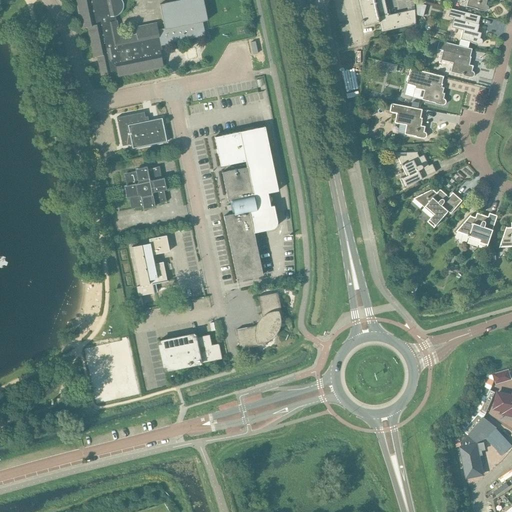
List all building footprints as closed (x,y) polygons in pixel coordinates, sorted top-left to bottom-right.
[(76,0),(81,28),(87,27),(93,57),(97,56),(97,57),(100,57),(101,61),(98,62),(101,76),(117,73),(118,77),(163,67),(159,50),(162,49),(161,45),(205,35),(202,21),(207,20),(202,0),(179,0),(160,4),(165,28),(158,30),(156,23),(135,28),(136,35),(120,38),(116,21),(115,16),(117,15),(119,15),(121,12),(122,12),(123,11),(123,9),(124,7),(124,5),(122,1),(121,0),(76,0)] [(380,22),(382,32),(417,25),(416,9),(408,11),(389,15),(385,0),(359,0),(365,26),(380,22)] [(406,0),(408,11),(416,9),(415,0),(406,0)] [(478,10),(485,11),(487,11),(488,11),(489,9),(489,7),(488,5),(487,5),(488,0),(468,0),(467,6),(478,9),(478,10)] [(424,16),(425,5),(417,4),(416,15),(424,16)] [(472,43),(480,45),(482,44),(483,42),(483,40),(482,39),(481,38),(482,33),(478,32),(480,24),(478,24),(478,21),(480,22),(481,16),(451,8),(448,17),(454,18),(452,28),(463,30),(461,40),(472,42),(472,43)] [(463,76),(471,78),(473,78),(474,77),(475,75),(475,73),(473,71),(474,66),(470,65),(471,60),(472,57),(470,56),(470,54),(472,54),(473,49),(440,41),(437,49),(443,51),(441,60),(453,63),(451,72),(463,75),(463,76)] [(411,68),(407,84),(416,86),(415,88),(413,98),(423,100),(435,103),(444,106),(446,104),(447,103),(447,101),(445,99),(444,99),(446,93),(444,93),(445,88),(443,87),(443,84),(441,84),(442,81),(443,82),(444,77),(411,68)] [(416,137),(423,139),(425,139),(427,137),(427,135),(427,134),(427,133),(425,132),(426,127),(422,126),(423,121),(422,121),(423,118),(420,118),(420,115),(422,115),(423,110),(392,104),(390,112),(397,114),(395,123),(406,125),(405,134),(416,137)] [(132,144),(133,149),(167,142),(162,118),(146,121),(144,112),(117,118),(123,146),(132,144)] [(250,283),(251,283),(251,282),(252,282),(253,281),(253,280),(252,277),(263,275),(254,233),(272,229),(274,228),(275,227),(277,225),(277,221),(274,206),(270,207),(270,205),(270,204),(271,203),(271,202),(272,201),(272,199),(270,197),(269,196),(268,195),(268,194),(278,191),(265,127),(239,132),(215,137),(221,166),(245,161),(247,167),(222,172),(228,201),(230,201),(231,205),(227,206),(228,211),(232,210),(233,214),(224,216),(237,280),(247,278),(248,280),(248,281),(248,282),(249,282),(250,283)] [(401,179),(404,187),(437,172),(433,164),(428,166),(426,163),(428,162),(424,155),(420,157),(418,153),(418,152),(396,153),(396,154),(397,154),(407,176),(401,179)] [(161,164),(122,172),(125,186),(124,186),(126,198),(127,198),(130,212),(168,204),(166,191),(167,190),(165,177),(164,178),(161,164)] [(428,222),(435,228),(449,212),(451,214),(463,201),(453,192),(448,198),(445,196),(446,194),(440,189),(437,193),(434,190),(433,189),(414,199),(415,199),(433,215),(428,222)] [(479,245),(487,247),(498,216),(490,213),(488,218),(484,217),(485,216),(477,213),(476,218),(471,216),(471,215),(456,232),(457,232),(470,236),(469,238),(480,242),(479,245)] [(511,222),(511,223),(511,225),(511,227),(507,228),(507,227),(499,248),(500,248),(500,247),(511,246),(511,222)] [(154,294),(153,284),(168,281),(168,280),(167,281),(163,263),(154,264),(152,255),(169,251),(166,236),(149,239),(150,243),(132,247),(140,286),(137,287),(139,296),(153,293),(154,294)] [(258,325),(236,330),(240,350),(267,344),(267,342),(269,342),(270,341),(272,340),(273,339),(275,338),(276,337),(277,335),(278,334),(279,332),(280,331),(281,329),(281,327),(282,325),(282,324),(282,322),(282,320),(283,320),(278,292),(258,297),(262,319),(258,325)] [(158,341),(164,371),(202,363),(207,362),(222,359),(219,344),(212,345),(209,335),(196,338),(195,334),(158,341)] [(490,373),(492,383),(510,379),(508,370),(490,373)] [(485,400),(491,402),(495,392),(490,390),(485,400)] [(511,396),(497,393),(493,412),(502,414),(501,417),(511,419),(511,394),(511,396)] [(491,402),(485,400),(481,410),(487,413),(491,402)] [(483,418),(478,414),(472,422),(476,426),(483,418)] [(472,422),(465,431),(469,435),(476,426),(472,422)] [(483,424),(480,429),(498,456),(506,451),(488,423),(483,424)] [(469,435),(465,431),(459,438),(461,445),(459,445),(466,478),(484,474),(480,455),(483,455),(482,451),(486,450),(484,441),(478,442),(469,435)] [(499,488),(502,492),(509,487),(506,483),(499,488)] [(502,492),(499,488),(494,492),(496,496),(502,492)]
